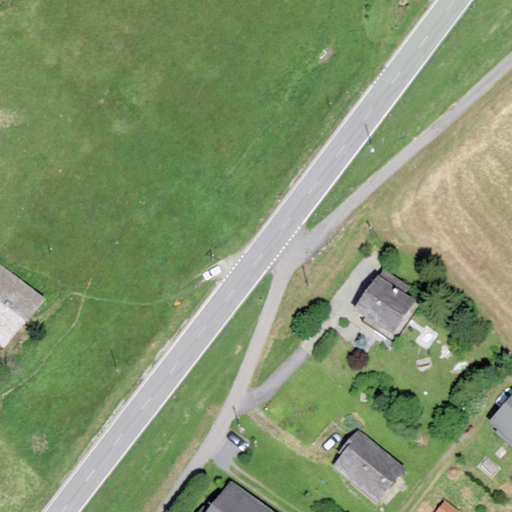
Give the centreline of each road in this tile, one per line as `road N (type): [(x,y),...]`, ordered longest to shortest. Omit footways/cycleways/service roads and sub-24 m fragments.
road 1 (primary): [(62,511),(278,233)]
road 2 (unclassified): [(162,511),(206,450),(261,334),(296,248),(278,233)]
road 3 (primary): [(278,233),(453,0)]
road 4 (track): [(247,273),(217,266),(156,304),(84,294)]
